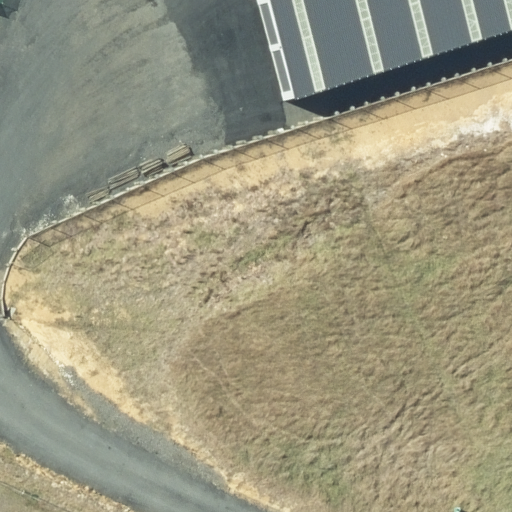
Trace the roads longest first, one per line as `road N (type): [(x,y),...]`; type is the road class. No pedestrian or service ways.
road 1 (track): [(0,129),(8,106),(175,0)]
road 2 (track): [(190,511),(153,497),(0,399)]
